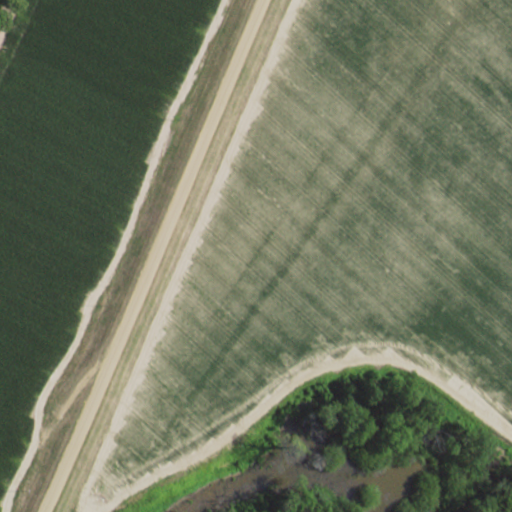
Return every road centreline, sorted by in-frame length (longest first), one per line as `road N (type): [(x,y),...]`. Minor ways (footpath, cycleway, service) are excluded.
road 1 (track): [(454,0),(149,443),(86,511)]
road 2 (residential): [(38,511),(93,402),(259,0)]
